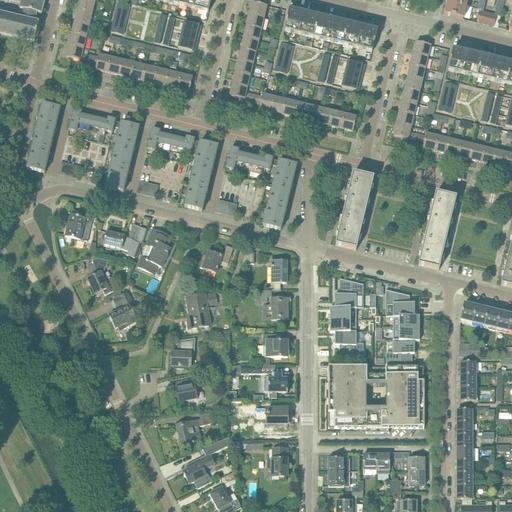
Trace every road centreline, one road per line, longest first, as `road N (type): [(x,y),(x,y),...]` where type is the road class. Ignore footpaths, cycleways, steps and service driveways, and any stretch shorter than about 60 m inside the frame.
road 1 (residential): [(169,511),(21,206)]
road 2 (residential): [(308,440),(307,247)]
road 3 (residential): [(446,440),(453,283)]
road 4 (residential): [(362,165),(398,16)]
road 5 (residential): [(511,201),(362,165)]
road 6 (residential): [(453,283),(307,247)]
road 7 (residential): [(308,440),(446,440)]
road 8 (residential): [(199,125),(229,0)]
road 9 (residential): [(21,206),(13,169),(34,85)]
